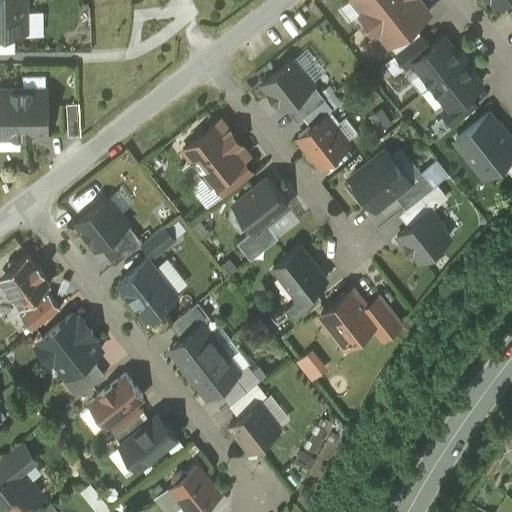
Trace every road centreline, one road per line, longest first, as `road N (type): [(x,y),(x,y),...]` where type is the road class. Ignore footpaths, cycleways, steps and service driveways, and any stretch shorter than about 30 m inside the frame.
road 1 (residential): [(25,201),(261,499)]
road 2 (residential): [(207,58),(356,243)]
road 3 (residential): [(25,201),(207,58)]
road 4 (secondary): [(511,358),(406,511)]
